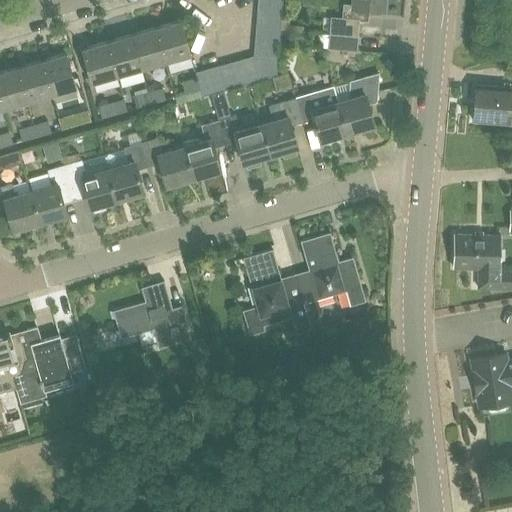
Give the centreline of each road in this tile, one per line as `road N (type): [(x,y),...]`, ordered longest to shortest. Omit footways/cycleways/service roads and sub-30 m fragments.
road 1 (residential): [(0,288),(374,180),(422,179)]
road 2 (secondary): [(433,511),(414,341),(422,179)]
road 3 (secondary): [(422,179),(438,0)]
